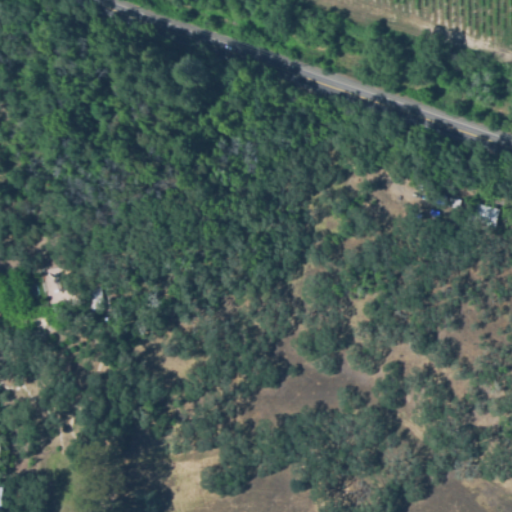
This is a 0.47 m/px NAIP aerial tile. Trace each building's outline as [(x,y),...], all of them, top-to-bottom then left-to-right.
[(461,209),(448,208),(449,199),(462,200),(461,209)] [(496,228),(472,223),(475,204),(500,208),(496,228)] [(438,211),(436,219),(423,216),(425,208),(438,211)] [(54,270),(41,270),(41,302),(65,302),(65,299),(54,299),(54,270)] [(101,310),(91,311),(87,291),(98,289),(101,310)]
